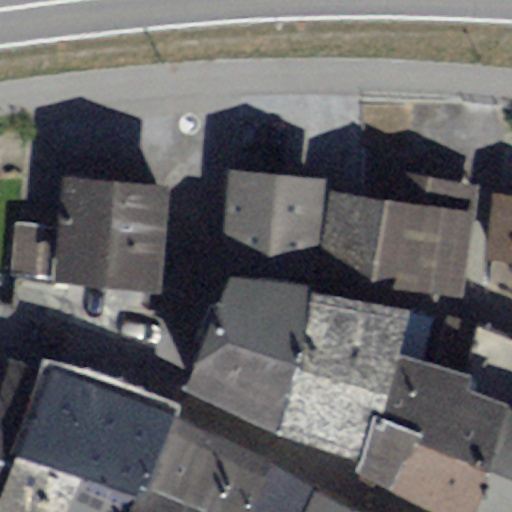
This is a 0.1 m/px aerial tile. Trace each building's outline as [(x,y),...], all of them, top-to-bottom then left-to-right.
[(318,260),(325,179),(226,171),(223,233),(318,260)] [(403,201),(475,212),(479,184),(407,173),(403,201)] [(157,182),(55,178),(53,229),(51,283),(153,286),(157,182)] [(403,201),(332,189),(321,260),(462,293),(475,212),(403,201)] [(492,259),(511,261),(511,195),(496,194),(488,259),(492,259)] [(10,281),(51,283),(53,229),(12,227),(10,281)] [(511,261),(492,259),(490,283),(511,285),(511,261)] [(278,418),(311,284),(233,264),(194,373),(278,418)] [(358,463),(396,345),(404,309),(311,284),(278,418),(358,463)] [(458,511),(469,511),(511,401),(511,335),(477,323),(466,365),(396,345),(358,463),(458,511)] [(0,489),(48,367),(13,353),(3,378),(0,386),(0,489)] [(0,511),(124,511),(171,416),(48,367),(0,489),(0,511)] [(511,511),(511,401),(469,511),(511,511)] [(304,511),(314,491),(171,416),(124,511),(304,511)] [(357,511),(314,491),(304,511),(357,511)]
